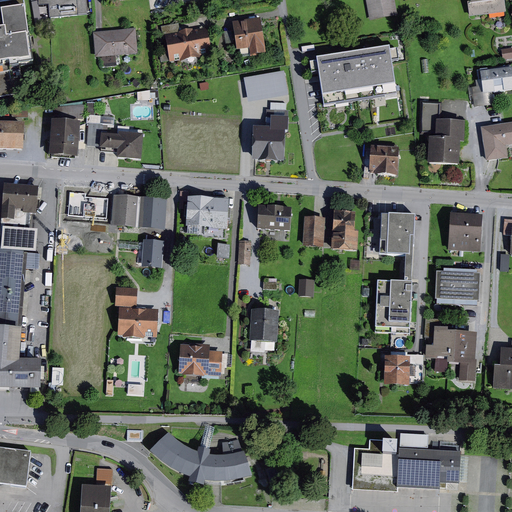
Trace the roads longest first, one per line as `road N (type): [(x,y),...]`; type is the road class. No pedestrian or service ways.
road 1 (residential): [(0,168),(511,200)]
road 2 (unclassified): [(0,419),(511,431)]
road 3 (residential): [(199,511),(127,454),(0,430)]
